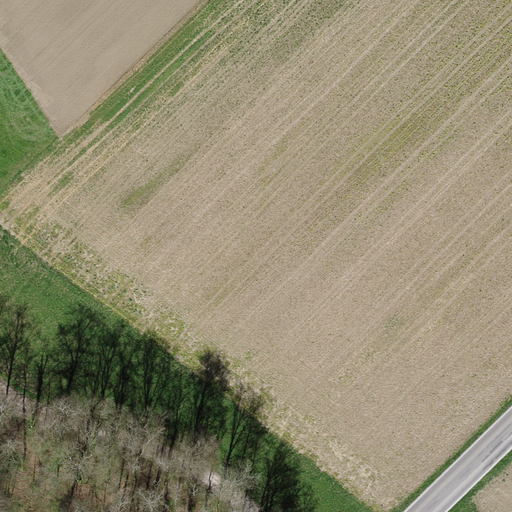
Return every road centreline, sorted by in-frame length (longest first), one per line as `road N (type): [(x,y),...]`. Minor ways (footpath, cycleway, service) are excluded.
road 1 (track): [(253,511),(219,480),(161,449),(0,401)]
road 2 (tertiary): [(423,511),(511,425)]
